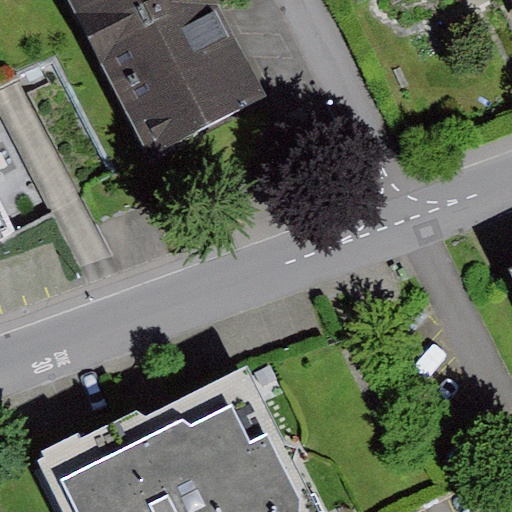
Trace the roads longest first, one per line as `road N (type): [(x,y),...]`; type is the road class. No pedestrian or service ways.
road 1 (residential): [(411,218),(0,355)]
road 2 (residential): [(411,218),(297,0)]
